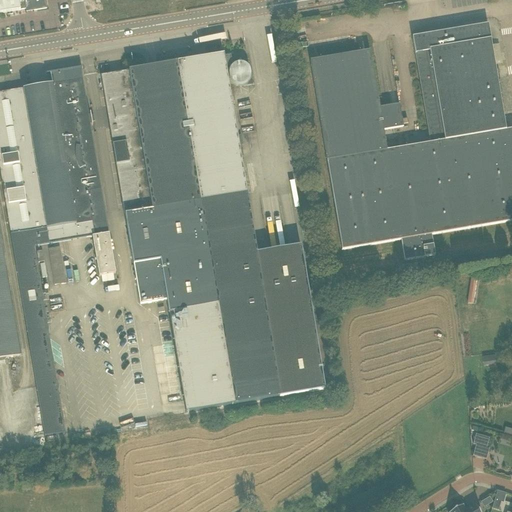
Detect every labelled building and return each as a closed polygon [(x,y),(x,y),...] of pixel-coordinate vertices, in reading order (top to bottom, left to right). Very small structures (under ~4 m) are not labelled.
[(0,0),(0,13),(20,10),(26,9),(27,12),(27,10),(31,9),(32,11),(47,8),(45,0),(0,0)] [(380,111),(369,47),(311,56),(327,162),(342,251),(401,241),(404,262),(435,257),(431,236),(511,222),(511,129),(505,131),(488,26),(419,37),(419,41),(413,42),(430,144),(387,151),(383,131),(403,127),(403,125),(402,120),(400,107),(380,111)] [(226,66),(232,65),(231,55),(224,56),(224,55),(177,63),(178,70),(169,72),(168,65),(101,76),(101,77),(103,86),(124,215),(125,215),(134,265),(140,304),(159,301),(158,297),(163,296),(164,300),(167,300),(185,413),(280,397),(280,398),(325,390),(301,246),(257,254),(237,135),(241,134),(236,104),(232,105),(226,66)] [(177,63),(168,65),(169,72),(178,70),(177,63)] [(234,65),(233,66),(231,67),(230,69),(229,71),(229,73),(229,75),(229,77),(230,79),(231,81),(232,82),(234,84),(236,85),(238,85),(240,85),(242,85),(244,84),(246,83),(248,82),(249,80),(250,78),(251,76),(251,74),(251,72),(250,70),(249,68),(248,67),(246,65),(244,64),(242,64),(240,63),(238,63),(236,64),(234,65)] [(23,90),(0,93),(0,170),(11,235),(44,436),(65,433),(34,247),(92,237),(99,276),(101,276),(102,283),(114,281),(113,274),(115,274),(90,127),(92,123),(91,114),(88,115),(82,79),(81,69),(82,69),(82,68),(47,74),(47,75),(51,74),(52,85),(23,90)] [(0,359),(20,356),(0,235),(0,359)] [(470,279),(467,304),(473,304),(476,280),(470,279)] [(489,438),(476,434),(473,445),(476,446),(473,456),(486,460),(490,449),(487,448),(489,438)] [(493,503),(490,497),(481,503),(484,508),(493,503)]
